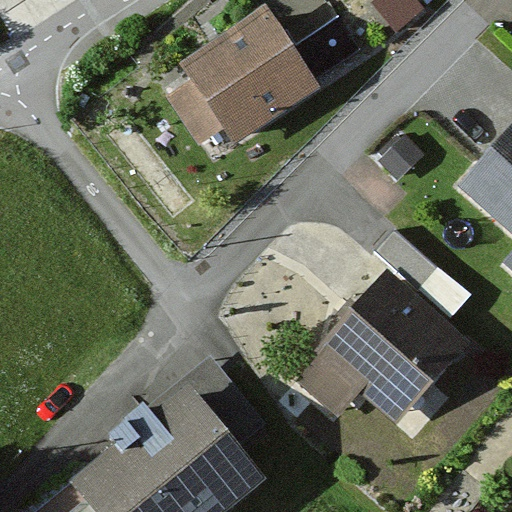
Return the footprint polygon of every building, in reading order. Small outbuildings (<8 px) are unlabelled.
[(413,13),(400,0),(377,0),(363,14),(386,38),(413,13)] [(309,97),(257,15),(171,69),(183,88),(158,103),(189,153),(215,137),(223,151),(309,97)] [(355,56),(331,22),(289,52),(313,86),(355,56)] [(511,122),(453,192),(511,241),(511,249),(497,267),(511,279),(511,122)] [(413,158),(395,142),(372,167),(390,184),(413,158)] [(466,302),(387,233),(366,256),(445,326),(466,302)] [(459,349),(379,280),(287,387),(326,421),(350,393),(390,428),(459,349)] [(256,430),(199,363),(161,395),(167,402),(144,421),(136,412),(116,429),(116,430),(101,444),(105,449),(59,489),(75,507),(69,511),(226,511),(257,486),(228,453),(256,430)]
